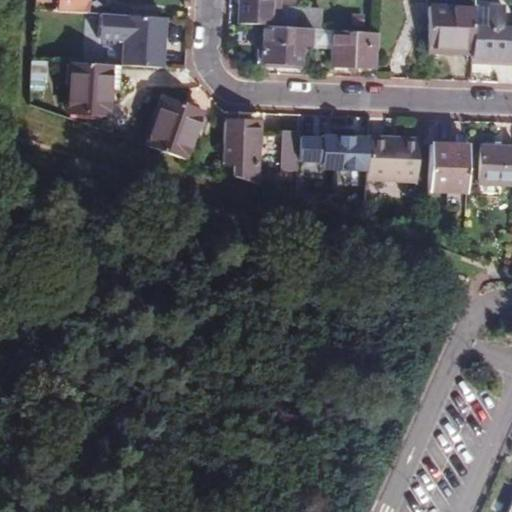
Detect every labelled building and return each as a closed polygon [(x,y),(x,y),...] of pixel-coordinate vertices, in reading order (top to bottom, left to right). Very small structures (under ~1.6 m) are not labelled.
[(31,0),(30,13),(46,14),(82,16),(82,0),(31,0)] [(239,0),(238,28),(260,29),(274,30),(275,0),(239,0)] [(470,7),(425,4),(423,53),(468,55),(469,28),(470,7)] [(468,55),(467,62),(511,63),(511,30),(500,30),(500,10),(483,8),(481,29),(469,28),(468,55)] [(277,11),(276,30),(307,32),(315,32),(316,14),(277,11)] [(119,65),(162,67),(164,15),(97,12),(95,40),(120,42),(119,65)] [(307,32),(276,30),(274,30),(260,29),(258,65),(295,68),(297,46),(307,47),(307,32)] [(307,32),(307,47),(331,48),(332,33),(315,32),(307,32)] [(332,33),(331,48),(330,67),(369,70),(371,50),(375,50),(375,36),(332,33)] [(86,61),(118,61),(118,41),(86,41),(86,61)] [(74,66),(62,65),(59,114),(102,117),(105,68),(98,67),(74,66)] [(198,112),(154,97),(138,144),(182,159),(198,112)] [(252,125),(221,124),(216,175),(238,183),(250,187),(250,168),(276,169),(276,172),(294,173),(296,134),(277,134),(277,136),(252,135),(252,125)] [(364,139),(365,130),(354,130),(353,154),(363,154),(364,139)] [(363,154),(362,182),(412,183),(414,141),(364,139),(363,154)] [(462,192),(463,148),(426,147),(425,191),(462,192)] [(511,187),(511,166),(511,150),(477,150),(476,186),(511,187)] [(343,166),(324,166),(322,198),(321,211),(345,220),(360,226),(361,209),(347,209),(348,173),(343,173),(343,166)] [(293,188),(292,201),(308,207),(321,211),(322,198),(293,188)]
